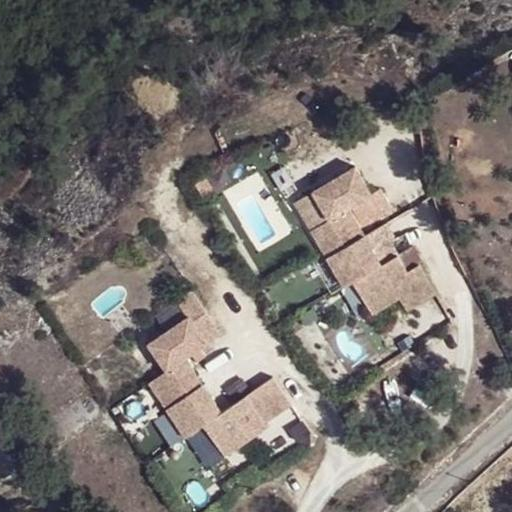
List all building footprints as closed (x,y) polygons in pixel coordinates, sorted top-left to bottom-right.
[(386,214),(367,184),(325,210),(344,241),(323,253),(358,310),(367,304),(386,337),(413,319),(422,330),(437,321),(451,312),(433,286),(420,293),(409,276),(397,283),(381,257),(369,265),(361,253),(374,245),(363,229),(386,214)] [(381,257),(374,245),(361,253),(369,265),(381,257)] [(423,269),(409,276),(420,293),(433,286),(423,269)] [(176,305),(187,320),(200,338),(216,325),(193,293),(176,305)] [(206,346),(200,338),(187,320),(150,347),(167,373),(152,384),(187,441),(203,431),(226,460),(254,442),(245,427),(260,416),(267,425),(293,406),(273,379),(225,414),(206,388),(195,394),(186,381),(197,374),(188,360),(206,346)] [(206,388),(197,374),(186,381),(195,394),(206,388)] [(269,433),(267,425),(260,416),(245,427),(254,442),(269,433)]
